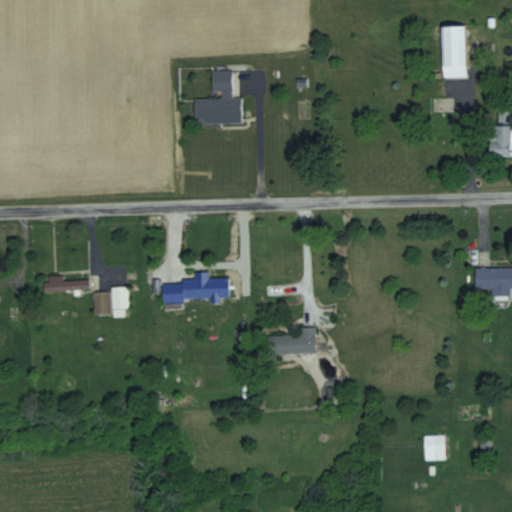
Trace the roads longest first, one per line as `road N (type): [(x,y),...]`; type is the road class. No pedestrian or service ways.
road 1 (residential): [(0,211),(511,193)]
road 2 (residential): [(235,204),(249,289),(277,291),(301,284),(303,201)]
